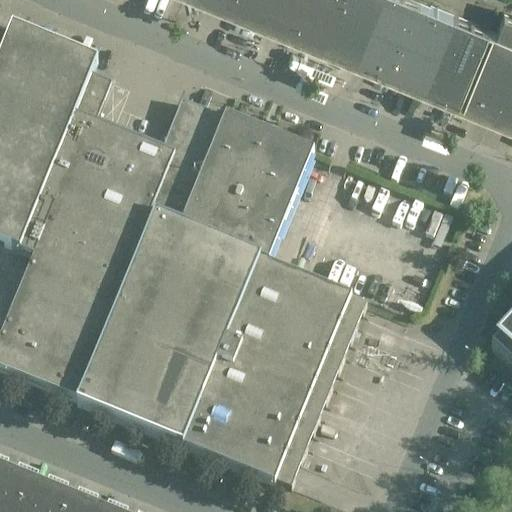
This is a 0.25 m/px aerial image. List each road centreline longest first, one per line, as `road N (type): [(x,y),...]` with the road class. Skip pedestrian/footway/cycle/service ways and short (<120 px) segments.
road 1 (unclassified): [(511,181),(60,0)]
road 2 (unclassified): [(205,511),(0,429)]
road 3 (unclassified): [(446,378),(511,213)]
road 4 (unclassified): [(446,378),(395,511)]
